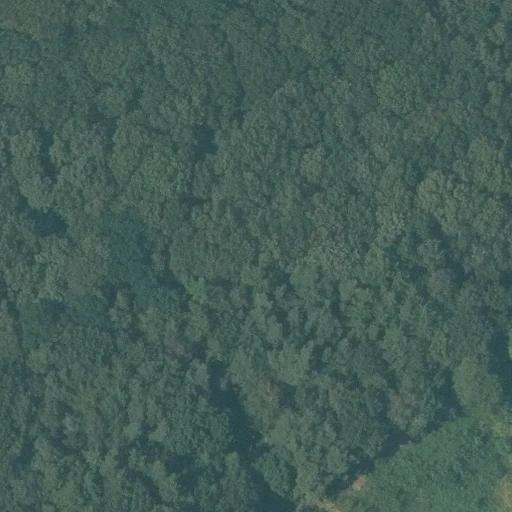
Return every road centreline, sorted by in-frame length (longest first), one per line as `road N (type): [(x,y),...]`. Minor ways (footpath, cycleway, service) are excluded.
road 1 (track): [(511,256),(164,309)]
road 2 (track): [(164,309),(30,330)]
